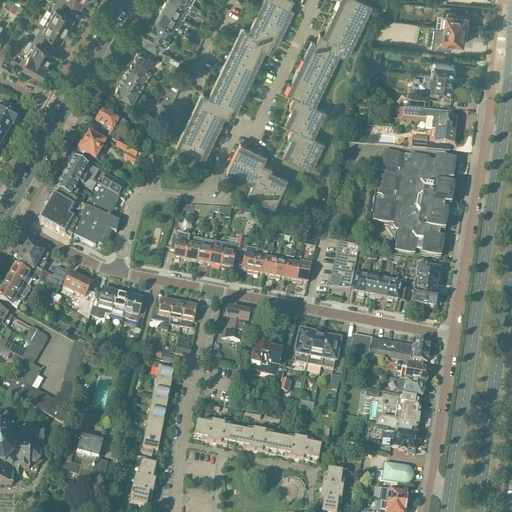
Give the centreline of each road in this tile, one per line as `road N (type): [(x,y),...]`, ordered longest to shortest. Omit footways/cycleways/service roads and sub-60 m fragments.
road 1 (primary): [(511,63),(449,501)]
road 2 (residential): [(511,62),(492,86),(452,336)]
road 3 (residential): [(152,196),(195,198),(211,188),(239,132),(256,129),(310,0)]
road 4 (residential): [(452,336),(211,289)]
road 5 (primary): [(477,511),(511,275)]
road 6 (residential): [(176,511),(180,445),(211,289)]
road 7 (residential): [(152,196),(152,160),(227,0)]
road 8 (residential): [(452,336),(430,476)]
road 9 (secondary): [(61,113),(126,0)]
road 10 (residential): [(117,271),(6,216)]
